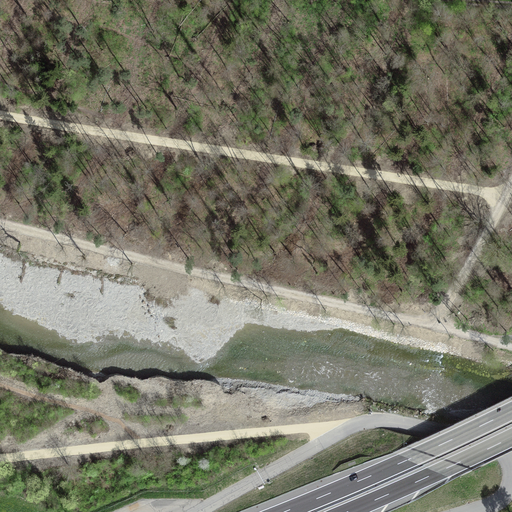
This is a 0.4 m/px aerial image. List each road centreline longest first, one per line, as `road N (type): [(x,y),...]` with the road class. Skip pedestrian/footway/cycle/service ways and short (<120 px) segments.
road 1 (track): [(511,346),(0,224)]
road 2 (track): [(506,196),(0,114)]
road 3 (motorway): [(511,410),(283,511)]
road 4 (track): [(139,442),(363,421)]
road 5 (motorway): [(346,511),(511,437)]
road 6 (track): [(433,322),(511,184)]
road 7 (track): [(0,458),(139,442)]
